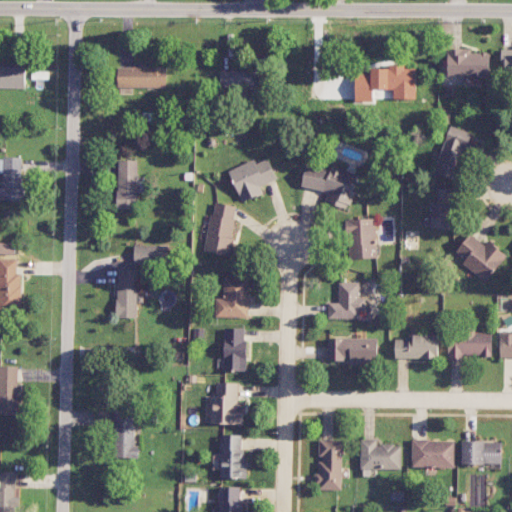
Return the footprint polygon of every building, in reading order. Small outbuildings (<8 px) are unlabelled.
[(447,76),(489,77),(490,52),(471,52),(471,48),(448,48),(447,76)] [(511,50),(502,51),(502,77),(511,76),(511,50)] [(416,99),(416,68),(405,68),(405,64),(389,64),(389,68),(371,68),(371,72),(356,72),(356,102),(373,102),(373,89),(394,89),(394,99),(416,99)] [(0,65),(0,87),(26,88),(26,66),(0,65)] [(117,67),(117,88),(167,87),(167,66),(117,67)] [(222,74),(220,85),(255,90),(257,74),(229,70),(229,75),(222,74)] [(0,157),(0,172),(3,172),(3,179),(0,179),(0,199),(22,201),(23,158),(0,157)] [(254,159),(228,170),(242,202),(263,193),(260,186),(277,179),(268,157),(256,163),(254,159)] [(118,208),(138,208),(137,160),(117,160),(118,208)] [(306,165),(301,187),(328,192),(325,203),(350,208),(358,172),(331,167),(331,170),(306,165)] [(431,229),(455,229),(454,188),(437,188),(437,201),(431,201),(431,229)] [(205,251),(229,255),(237,206),(213,202),(205,251)] [(349,259),(377,258),(375,218),(347,219),(349,259)] [(463,262),(485,282),(508,256),(489,240),(484,245),(471,233),(456,251),(465,259),(463,262)] [(0,253),(15,254),(15,243),(0,242),(0,253)] [(135,266),(171,265),(170,245),(134,246),(135,266)] [(0,310),(20,311),(21,259),(0,258),(0,310)] [(117,318),(137,318),(138,268),(118,268),(117,318)] [(216,317),(248,318),(249,277),(224,276),(223,298),(216,298),(216,317)] [(247,328),(225,328),(224,371),(246,371),(247,328)] [(511,330),(500,331),(500,359),(511,358),(511,330)] [(492,332),(449,331),(448,357),(492,358),(492,332)] [(395,358),(438,359),(439,335),(408,334),(408,339),(396,339),(395,358)] [(328,360),(350,360),(350,365),(378,365),(377,337),(328,338),(328,360)] [(19,366),(0,365),(0,415),(18,415),(19,366)] [(238,383),(216,382),(216,395),(212,395),(211,423),(244,424),(244,402),(238,402),(238,383)] [(139,457),(138,445),(135,445),(134,415),(115,415),(116,458),(139,457)] [(221,478),(248,478),(248,458),(242,458),(242,434),(221,435),(222,457),(213,457),(213,468),(220,468),(221,478)] [(402,469),(401,444),(377,444),(377,438),(361,439),(361,469),(402,469)] [(342,439),(320,439),(319,462),(319,473),(315,473),(315,489),(342,489),(342,439)] [(412,467),(454,467),(454,440),(412,439),(412,467)] [(462,463),(502,464),(502,441),(462,440),(462,463)] [(0,511),(18,511),(19,497),(15,497),(16,472),(0,471),(0,511)] [(219,511),(243,511),(244,501),(240,501),(240,487),(220,486),(219,511)]
